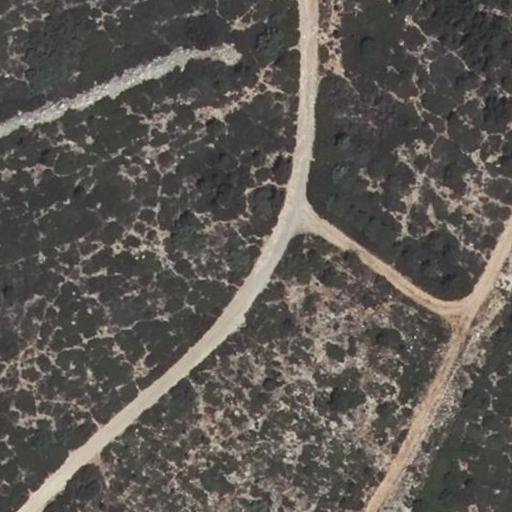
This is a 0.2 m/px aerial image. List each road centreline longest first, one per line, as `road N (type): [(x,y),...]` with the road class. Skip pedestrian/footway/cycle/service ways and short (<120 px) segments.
road 1 (track): [(304,0),(306,152),(283,235),(218,331),(27,511)]
road 2 (track): [(511,231),(371,511)]
road 3 (track): [(290,210),(412,295),(440,309),(472,307)]
